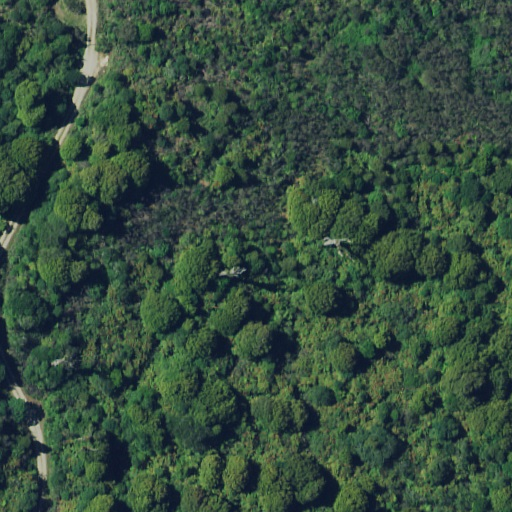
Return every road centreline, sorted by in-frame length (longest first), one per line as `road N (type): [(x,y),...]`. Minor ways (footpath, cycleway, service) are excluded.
road 1 (track): [(40,511),(38,274),(61,120),(33,0)]
road 2 (track): [(387,0),(440,57),(511,42)]
